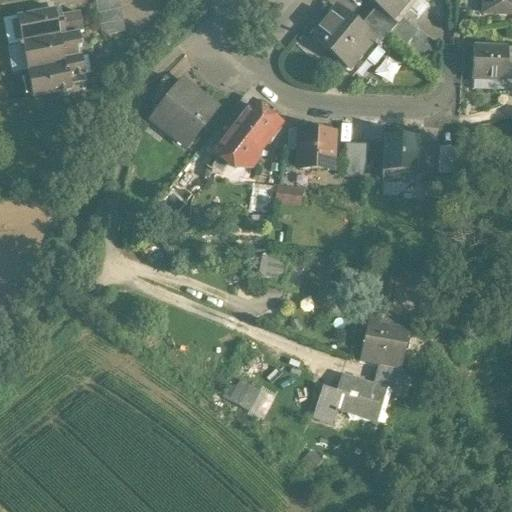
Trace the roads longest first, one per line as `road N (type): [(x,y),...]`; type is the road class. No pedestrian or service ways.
road 1 (residential): [(257,76),(320,106),(446,107),(452,45)]
road 2 (track): [(0,346),(35,309),(97,168),(118,151)]
road 3 (residential): [(244,0),(201,42),(257,76)]
